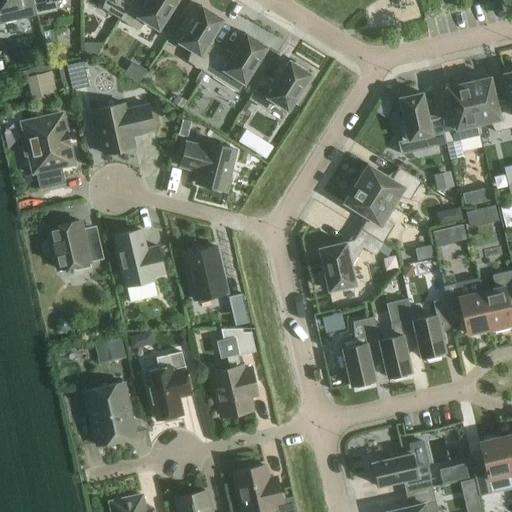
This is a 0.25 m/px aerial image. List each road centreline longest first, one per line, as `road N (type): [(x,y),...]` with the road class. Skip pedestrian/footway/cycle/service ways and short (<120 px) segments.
road 1 (residential): [(91,478),(320,421)]
road 2 (residential): [(378,63),(276,231)]
road 3 (residential): [(276,231),(320,421)]
road 4 (residential): [(276,231),(114,190)]
road 5 (residential): [(320,421),(456,391)]
road 6 (residential): [(378,63),(511,27)]
road 7 (residential): [(271,0),(378,63)]
